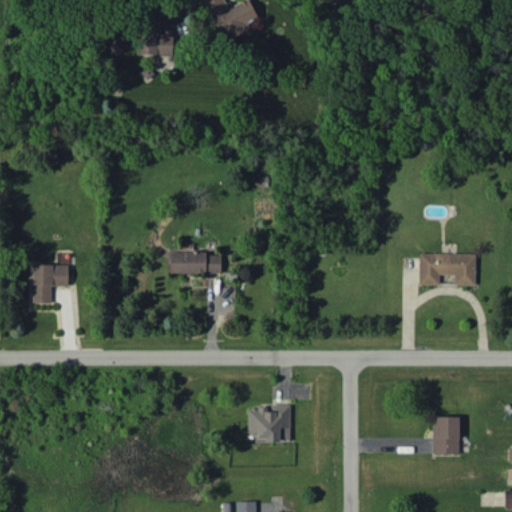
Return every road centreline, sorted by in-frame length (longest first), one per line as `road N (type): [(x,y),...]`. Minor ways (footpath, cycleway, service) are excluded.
road 1 (residential): [(0,358),(511,359)]
road 2 (residential): [(350,511),(349,359)]
